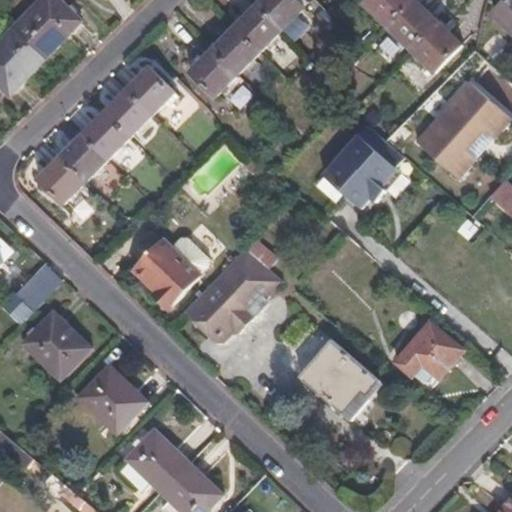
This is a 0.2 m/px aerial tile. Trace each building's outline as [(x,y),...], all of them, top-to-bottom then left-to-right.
[(40,0),(14,29),(47,60),(83,22),(60,0),(40,0)] [(296,0),(266,0),(259,7),(285,34),(308,11),(296,0)] [(392,29),(418,1),(417,0),(374,0),(368,6),(392,29)] [(511,0),(496,16),(511,32),(511,0)] [(415,51),(441,24),(418,1),(392,29),(415,51)] [(285,34),(259,7),(236,30),(263,56),(285,34)] [(466,48),(441,24),(415,51),(439,75),(466,48)] [(0,84),(12,96),(47,60),(14,29),(0,44),(0,84)] [(263,56),(236,30),(214,52),(240,78),(263,56)] [(240,78),(214,52),(192,74),(218,100),(240,78)] [(151,68),(129,92),(155,116),(177,94),(151,68)] [(497,140),(511,123),(511,117),(474,84),(421,144),(462,180),(480,160),(470,152),(488,132),(497,140)] [(155,116),(129,92),(107,114),(133,139),(155,116)] [(133,139),(107,114),(85,137),(110,162),(133,139)] [(407,157),(372,127),(368,132),(363,138),(360,136),(327,176),(366,209),(373,201),(378,204),(388,191),(384,187),(400,170),(397,168),(407,157)] [(110,162),(85,137),(64,159),(89,183),(110,162)] [(89,183),(64,159),(41,182),(66,206),(89,183)] [(511,187),(506,182),(493,197),(511,214),(511,187)] [(165,285),(161,289),(176,304),(207,272),(206,272),(214,263),(214,256),(192,235),(185,235),(177,244),(167,235),(141,262),(165,285)] [(247,250),(186,313),(222,347),(230,348),(240,337),(242,338),(247,339),(265,320),(265,315),(264,314),(289,287),(247,250)] [(137,267),(161,289),(165,285),(141,262),(137,267)] [(65,382),(94,350),(57,314),(27,346),(65,382)] [(434,323),(399,363),(415,377),(426,365),(442,379),(466,351),(434,323)] [(334,342),(303,377),(350,419),(369,396),(371,398),(383,384),(334,342)] [(120,436),(150,404),(112,368),(82,400),(120,436)] [(37,461),(20,446),(2,432),(0,434),(0,453),(1,455),(5,450),(29,470),(37,461)] [(165,493),(192,465),(158,433),(131,460),(165,493)] [(211,511),(226,496),(192,465),(165,493),(184,511),(211,511)] [(62,493),(83,511),(98,511),(79,496),(68,486),(62,493)]
